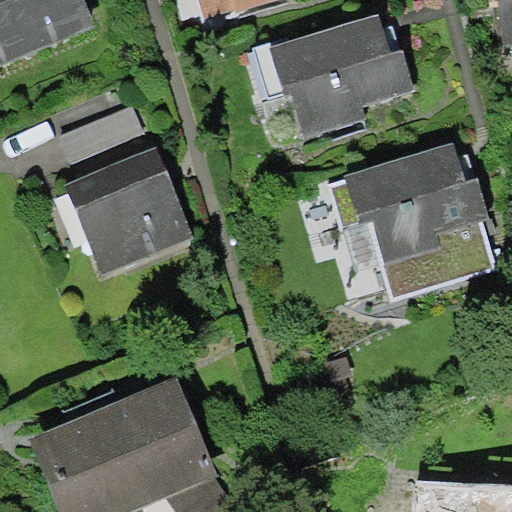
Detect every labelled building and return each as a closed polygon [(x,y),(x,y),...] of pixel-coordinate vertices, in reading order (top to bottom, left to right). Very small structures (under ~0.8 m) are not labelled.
[(0,0),(0,67),(90,31),(77,0),(0,0)] [(199,0),(207,25),(289,0),(199,0)] [(511,0),(497,0),(504,47),(511,46),(511,0)] [(379,16),(267,50),(283,102),(293,99),(305,140),(364,121),(361,110),(417,93),(406,56),(392,61),(379,16)] [(453,146),(341,180),(358,232),(367,229),(381,270),(439,251),(435,240),(480,225),(491,223),(480,186),(467,191),(453,146)] [(156,149),(60,187),(96,278),(193,240),(156,149)] [(495,270),(480,225),(435,240),(439,251),(381,270),(392,304),(495,270)] [(143,511),(217,481),(177,386),(31,448),(57,511),(143,511)] [(511,511),(511,497),(412,488),(411,511),(511,511)]
